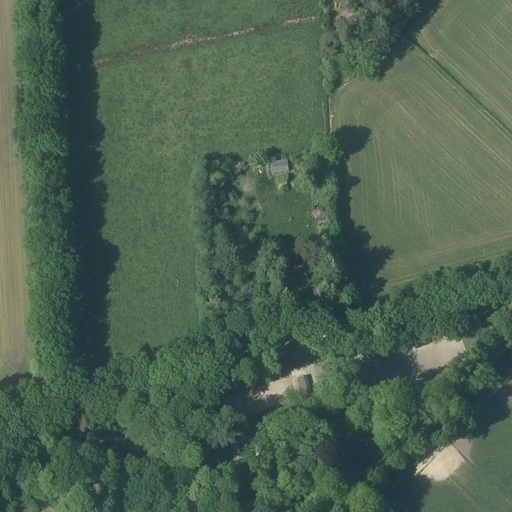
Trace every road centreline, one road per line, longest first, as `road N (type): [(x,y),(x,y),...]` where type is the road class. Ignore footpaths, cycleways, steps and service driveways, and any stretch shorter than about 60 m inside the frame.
road 1 (tertiary): [(511,283),(0,425)]
road 2 (track): [(37,0),(57,385)]
